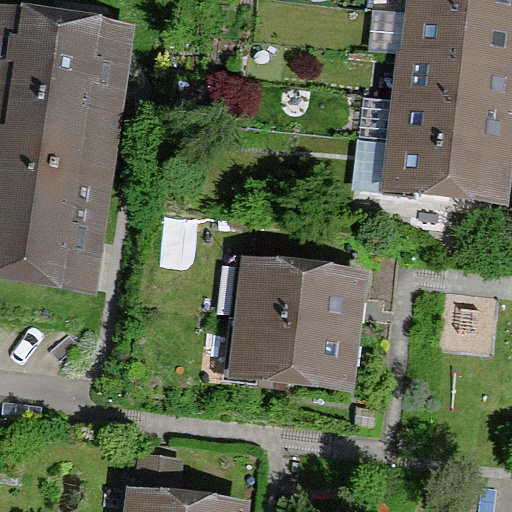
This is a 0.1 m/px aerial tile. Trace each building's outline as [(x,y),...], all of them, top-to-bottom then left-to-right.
[(504,218),(511,163),(511,0),(412,0),(384,202),(504,218)] [(0,288),(99,301),(133,43),(0,25),(0,288)] [(348,403),(363,287),(243,272),(229,389),(348,403)] [(446,344),(497,346),(499,291),(448,289),(446,344)] [(217,511),(122,500),(120,511),(217,511)]
